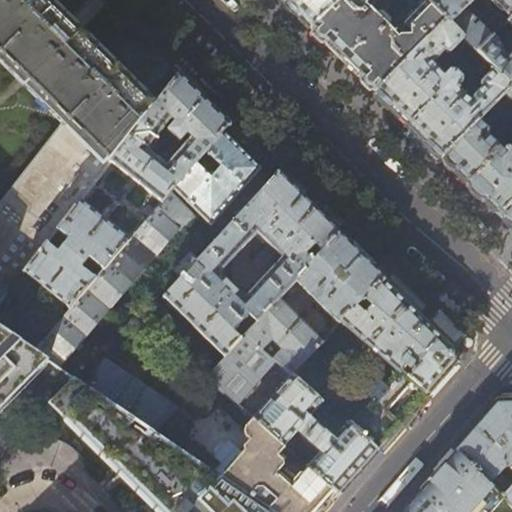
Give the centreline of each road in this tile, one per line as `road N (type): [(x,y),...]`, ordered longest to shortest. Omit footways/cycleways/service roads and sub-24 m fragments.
road 1 (secondary): [(511,313),(193,0)]
road 2 (residential): [(368,511),(511,343)]
